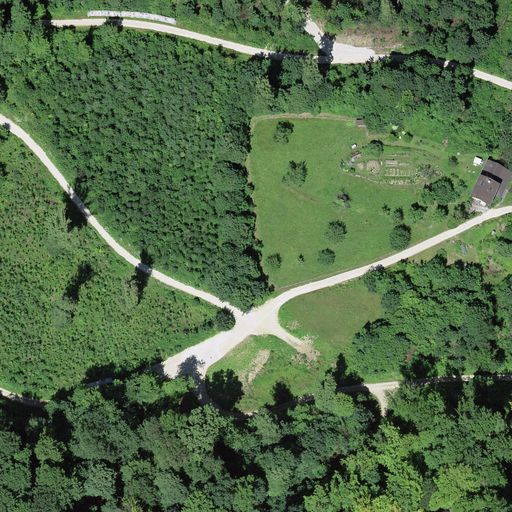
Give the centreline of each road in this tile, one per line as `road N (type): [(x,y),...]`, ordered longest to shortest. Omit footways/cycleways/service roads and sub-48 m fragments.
road 1 (track): [(511,208),(372,268),(287,294),(214,353),(198,381),(205,404),(240,417),(346,386),(511,375)]
road 2 (track): [(0,17),(180,29),(313,60),(441,62),(511,85)]
road 3 (track): [(0,119),(25,136),(130,261),(254,320)]
road 4 (track): [(214,353),(62,402),(39,404),(0,390)]
road 5 (track): [(381,383),(376,435),(350,467),(255,511)]
